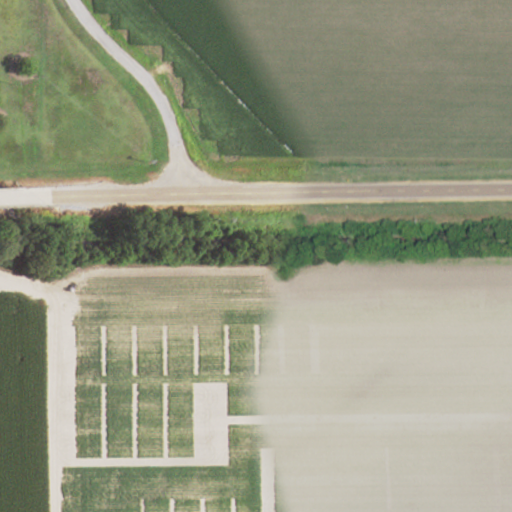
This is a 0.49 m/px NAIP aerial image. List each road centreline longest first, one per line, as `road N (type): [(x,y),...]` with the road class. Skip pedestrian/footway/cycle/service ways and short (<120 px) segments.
road 1 (secondary): [(0,199),(511,188)]
road 2 (residential): [(181,194),(178,153),(148,87),(65,0)]
